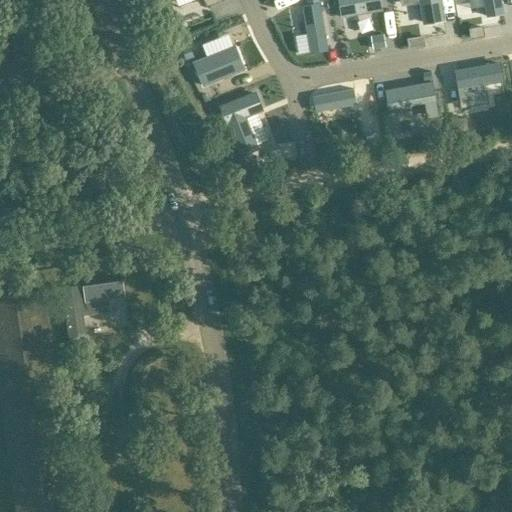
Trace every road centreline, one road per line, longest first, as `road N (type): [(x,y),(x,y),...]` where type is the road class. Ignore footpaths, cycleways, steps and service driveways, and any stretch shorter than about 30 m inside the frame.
road 1 (tertiary): [(230,511),(203,285),(182,210)]
road 2 (track): [(214,203),(511,145)]
road 3 (tertiary): [(182,210),(105,0)]
road 4 (unclassified): [(0,250),(182,210)]
